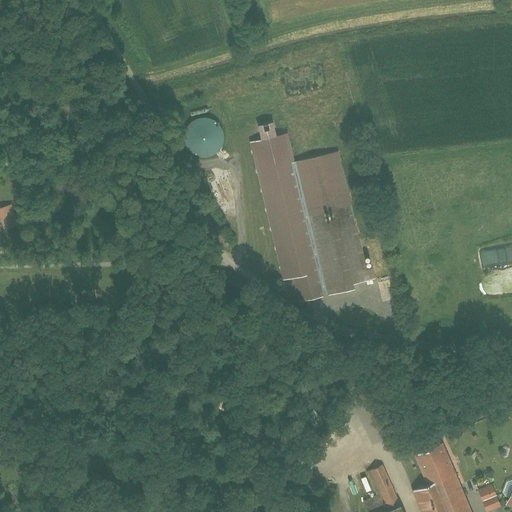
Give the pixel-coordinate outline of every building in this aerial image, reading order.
[(224,128),(220,122),(215,118),(208,116),(202,116),(196,118),(191,121),(188,126),(186,132),(185,138),(187,144),(191,150),(197,154),(203,156),(210,155),(217,152),(222,147),(225,141),(225,134),(224,128)] [(369,279),(340,152),(296,161),(290,133),(255,141),(286,278),(303,274),(309,298),(357,287),(356,282),(369,279)] [(15,203),(1,207),(7,228),(21,224),(15,203)] [(471,511),(442,442),(414,454),(428,488),(413,494),(420,511),(471,511)] [(399,502),(383,464),(369,470),(385,508),(399,502)] [(489,511),(501,507),(492,485),(480,490),(488,511),(489,511)]
